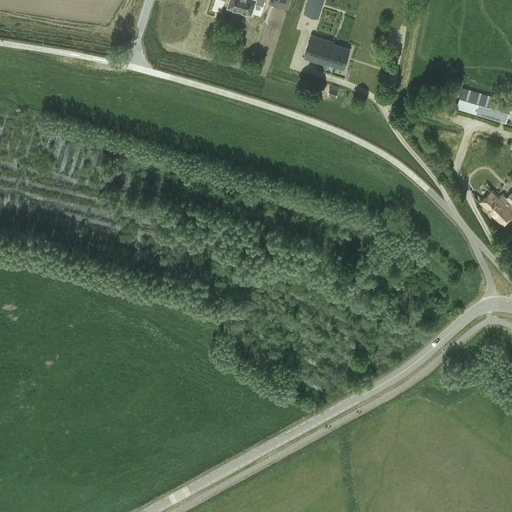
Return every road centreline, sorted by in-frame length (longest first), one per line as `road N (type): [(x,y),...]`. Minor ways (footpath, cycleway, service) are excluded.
road 1 (unclassified): [(472,237),(416,178),(337,129),(86,57)]
road 2 (tertiary): [(149,511),(396,378),(487,304)]
